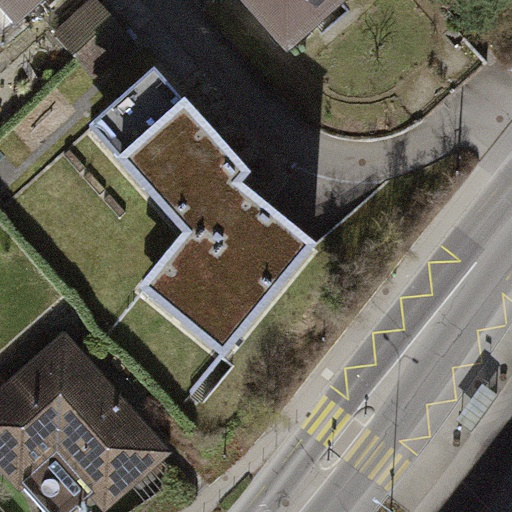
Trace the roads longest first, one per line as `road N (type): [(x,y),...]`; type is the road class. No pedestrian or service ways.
road 1 (residential): [(172,0),(282,124),(349,165),(410,156),(476,120),(511,124)]
road 2 (primary): [(295,511),(511,226)]
